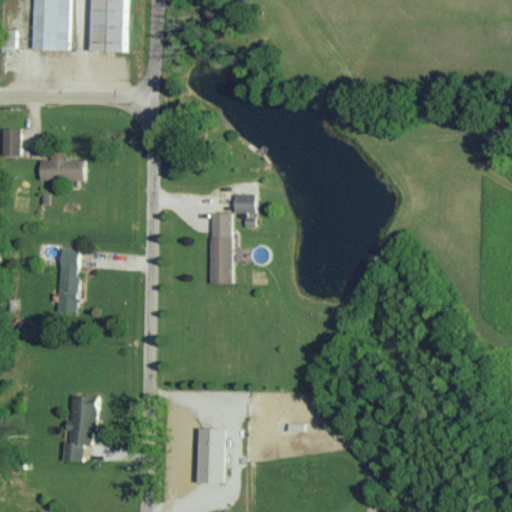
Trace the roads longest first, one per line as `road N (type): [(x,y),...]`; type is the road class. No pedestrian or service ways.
road 1 (residential): [(146,511),(151,134),(144,101),(154,72),(155,0)]
road 2 (residential): [(144,101),(0,93)]
